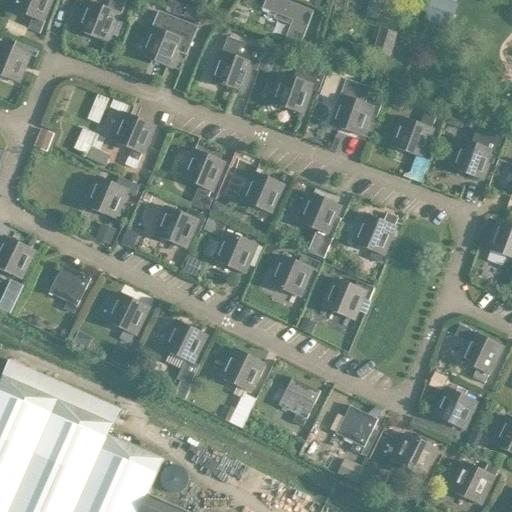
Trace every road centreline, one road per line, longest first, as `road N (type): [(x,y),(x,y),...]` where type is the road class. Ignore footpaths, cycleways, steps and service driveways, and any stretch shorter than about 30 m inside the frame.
road 1 (residential): [(447,299),(467,227),(451,208),(52,57),(20,128)]
road 2 (residential): [(0,210),(373,395),(413,385),(447,299)]
